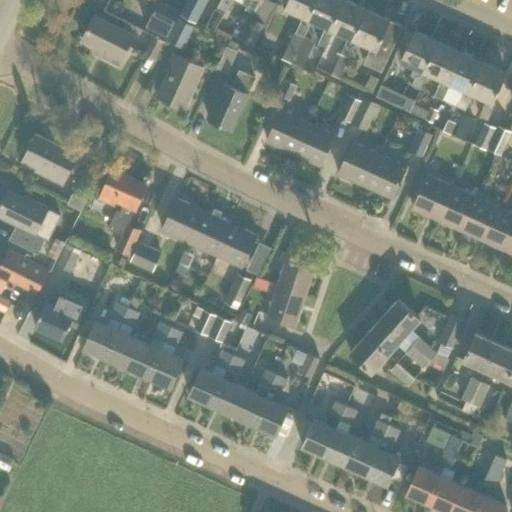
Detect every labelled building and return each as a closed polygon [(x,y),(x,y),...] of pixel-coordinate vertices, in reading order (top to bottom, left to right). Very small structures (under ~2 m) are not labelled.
[(196,22),(207,0),(187,0),(180,14),(196,22)] [(221,0),(218,7),(226,11),(231,0),(221,0)] [(249,0),(245,8),(253,13),(260,0),(249,0)] [(308,19),(316,0),(288,0),(285,8),(303,16),(284,58),(293,62),(300,45),(302,41),(302,40),(304,36),(311,20),(308,19)] [(331,29),(343,0),(316,0),(308,19),(311,20),(326,27),(318,43),(327,47),(334,31),(331,29)] [(345,63),(348,56),(349,57),(357,41),(353,39),(367,9),(345,0),(343,0),(331,29),(334,31),(348,37),(341,53),(342,53),(339,60),(345,63)] [(180,12),(159,1),(152,14),(174,25),(180,12)] [(353,39),(357,41),(371,47),(363,63),(379,70),(379,71),(382,72),(403,26),(390,20),(367,9),(353,39)] [(174,25),(152,14),(146,26),(167,37),(174,25)] [(118,65),(133,35),(95,16),(82,40),(103,51),(101,56),(118,65)] [(265,24),(249,16),(245,23),(240,20),(232,35),(253,46),(265,24)] [(183,48),(195,26),(179,17),(167,40),(183,48)] [(415,77),(412,85),(420,89),(427,73),(424,71),(437,42),(414,31),(401,61),(414,67),(411,75),(415,77)] [(155,60),(165,42),(152,36),(143,54),(155,60)] [(237,51),(240,43),(230,38),(226,46),(216,68),(227,73),(237,51)] [(446,82),(460,52),(437,42),(424,71),(427,73),(441,79),(434,95),(442,99),(450,83),(446,82)] [(300,45),(293,62),(301,66),(309,49),(300,45)] [(469,92),(482,62),(460,52),(446,82),(450,83),(464,90),(457,106),(465,110),(472,93),(469,92)] [(184,108),(203,67),(174,54),(167,69),(169,70),(158,96),(184,108)] [(469,92),(472,93),(487,100),(479,116),(488,120),(495,103),(493,101),(506,73),(482,62),(469,92)] [(247,94),(255,77),(239,70),(232,87),(222,82),(215,98),(217,99),(208,119),(232,129),(248,94),(247,94)] [(373,89),(379,78),(371,74),(366,85),(373,89)] [(278,93),(289,99),(296,84),(286,79),(278,93)] [(381,84),(376,95),(390,102),(395,90),(381,84)] [(362,100),(349,93),(338,116),(351,122),(362,100)] [(364,96),(362,100),(351,122),(366,130),(379,103),(364,96)] [(433,123),(439,110),(430,105),(426,112),(417,108),(414,114),(433,123)] [(383,106),(379,114),(394,122),(398,114),(383,106)] [(293,154),(308,121),(281,109),(267,141),(293,154)] [(451,134),(456,122),(448,118),(443,130),(451,134)] [(308,121),(293,154),(320,166),(335,134),(308,121)] [(485,149),(495,127),(484,122),(474,144),(485,149)] [(500,155),(511,131),(498,125),(487,149),(500,155)] [(459,126),(456,135),(465,139),(468,132),(469,130),(459,126)] [(424,157),(434,134),(418,127),(409,150),(424,157)] [(62,184),(77,155),(36,135),(23,160),(44,171),(43,174),(62,184)] [(365,186),(379,154),(353,142),(338,174),(365,186)] [(379,154),(365,186),(391,198),(406,166),(379,154)] [(504,169),(508,161),(498,156),(494,164),(504,169)] [(115,200),(123,203),(119,211),(117,210),(108,229),(121,235),(115,249),(129,255),(141,229),(128,224),(147,184),(112,169),(100,198),(114,204),(115,200)] [(437,219),(452,186),(428,175),(413,208),(437,219)] [(461,230),(476,197),(452,186),(437,219),(461,230)] [(28,201),(8,191),(0,206),(0,215),(16,224),(9,239),(38,254),(46,239),(49,240),(61,215),(48,208),(48,207),(30,198),(28,201)] [(81,211),(87,200),(72,193),(67,204),(81,211)] [(485,241),(500,208),(476,197),(461,230),(485,241)] [(189,243),(203,212),(188,205),(189,204),(177,198),(162,230),(189,243)] [(510,252),(511,246),(511,212),(500,208),(485,241),(510,252)] [(215,255),(229,224),(230,223),(218,217),(217,219),(203,212),(189,243),(215,255)] [(229,224),(215,255),(241,267),(256,235),(244,229),(243,231),(229,224)] [(139,241),(130,261),(153,272),(162,251),(139,241)] [(71,271),(81,250),(67,243),(56,264),(71,271)] [(50,269),(8,248),(3,259),(0,256),(0,290),(1,291),(7,278),(37,294),(50,269)] [(189,266),(194,255),(185,251),(179,262),(189,266)] [(278,284),(306,294),(316,262),(288,253),(288,254),(283,252),(281,260),(286,261),(278,284)] [(238,308),(251,279),(237,272),(224,302),(238,308)] [(94,290),(99,279),(88,274),(83,285),(94,290)] [(306,294),(278,284),(273,283),(271,290),(276,292),(268,315),(296,325),(306,294)] [(0,309),(6,312),(11,301),(0,294),(0,309)] [(73,315),(78,304),(60,296),(55,306),(45,302),(35,326),(63,339),(74,315),(73,315)] [(127,367),(139,340),(128,335),(139,311),(136,310),(141,299),(133,296),(128,307),(106,357),(127,367)] [(398,298),(382,316),(404,336),(411,329),(420,318),(398,298)] [(128,307),(118,302),(107,325),(96,320),(84,348),(106,357),(128,307)] [(207,335),(216,315),(204,309),(194,329),(207,335)] [(222,342),(231,321),(218,315),(209,336),(222,342)] [(397,343),(404,336),(382,316),(366,334),(388,354),(397,343)] [(450,316),(439,342),(452,348),(463,322),(450,316)] [(149,377),(171,326),(160,321),(150,345),(139,340),(127,367),(149,377)] [(171,326),(149,377),(171,387),(183,359),(172,354),(182,331),(171,326)] [(411,329),(404,336),(413,344),(420,337),(411,329)] [(485,370),(497,343),(475,332),(463,360),(475,365),(485,370)] [(372,372),(388,354),(366,334),(350,352),(372,372)] [(404,336),(397,343),(406,351),(413,344),(404,336)] [(420,337),(413,344),(431,360),(445,367),(449,358),(438,352),(420,337)] [(507,379),(511,367),(511,349),(497,343),(485,370),(507,379)] [(413,344),(406,351),(424,367),(428,363),(431,360),(413,344)] [(211,405),(234,354),(223,349),(212,373),(201,368),(189,395),(211,405)] [(311,377),(320,358),(308,353),(299,372),(311,377)] [(232,414),(244,387),(234,383),(245,359),(234,354),(211,405),(232,414)] [(408,386),(414,378),(397,362),(390,370),(408,386)] [(270,388),(254,424),(276,434),(288,407),(277,402),(288,378),(287,378),(291,370),(280,365),(277,373),(270,388)] [(277,373),(265,368),(259,383),(270,388),(277,373)] [(461,398),(467,400),(470,402),(480,380),(471,376),(461,398)] [(467,400),(462,410),(473,415),(478,405),(479,406),(489,384),(480,380),(470,402),(467,400)] [(346,405),(355,387),(343,382),(335,400),(346,405)] [(254,424),(270,388),(259,383),(255,392),(244,387),(232,414),(254,424)] [(340,419),(346,405),(335,400),(329,415),(340,419)] [(345,465),(357,438),(346,433),(357,410),(346,405),(340,419),(336,428),(323,456),(345,465)] [(389,424),(392,417),(381,412),(378,419),(389,424)] [(323,456),(336,428),(314,419),(301,446),(323,456)] [(366,475),(389,424),(378,419),(367,443),(357,438),(345,465),(366,475)] [(389,424),(366,475),(388,485),(392,478),(398,463),(401,458),(389,453),(400,429),(389,424)] [(443,448),(450,433),(433,425),(427,440),(443,448)] [(470,443),(474,434),(462,429),(458,438),(464,440),(470,443)] [(452,435),(446,449),(458,454),(464,440),(458,438),(452,435)] [(445,466),(451,469),(458,454),(446,449),(439,463),(445,465),(445,466)] [(501,474),(507,460),(495,454),(489,468),(501,474)] [(398,463),(392,478),(400,482),(406,466),(398,463)] [(419,466),(407,493),(429,503),(441,476),(419,466)] [(429,503),(448,511),(450,511),(463,485),(451,480),(455,470),(451,469),(445,466),(441,476),(429,503)] [(501,474),(489,468),(483,483),(489,485),(495,488),(501,474)] [(476,511),(484,495),(463,485),(450,511),(476,511)] [(484,495),(476,511),(503,511),(506,505),(492,499),(496,489),(495,488),(489,485),(484,495)]
